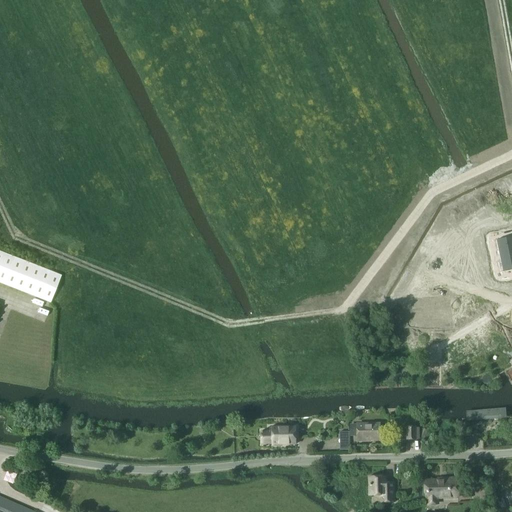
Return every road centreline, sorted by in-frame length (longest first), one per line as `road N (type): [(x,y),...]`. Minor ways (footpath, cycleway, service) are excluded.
road 1 (track): [(511,301),(430,280),(383,304),(228,324),(14,237),(0,207)]
road 2 (tertiary): [(0,452),(137,470),(511,454)]
road 3 (track): [(383,304),(419,234),(511,177)]
road 4 (track): [(511,302),(437,348),(434,380)]
